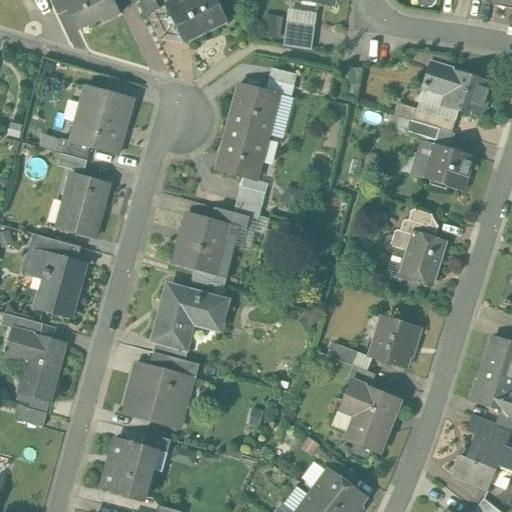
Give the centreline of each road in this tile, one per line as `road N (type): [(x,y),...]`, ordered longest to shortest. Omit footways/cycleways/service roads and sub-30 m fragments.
road 1 (residential): [(0,37),(174,89),(63,511)]
road 2 (residential): [(394,511),(511,157)]
road 3 (residential): [(511,48),(412,34),(380,0)]
